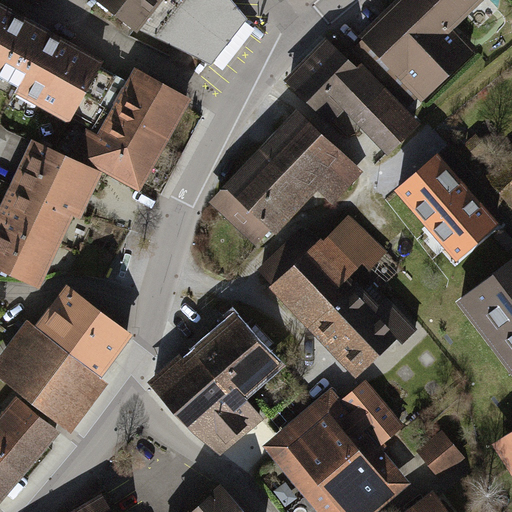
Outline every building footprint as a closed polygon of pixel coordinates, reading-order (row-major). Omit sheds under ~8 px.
[(99,0),(125,21),(119,28),(129,37),(138,25),(205,58),(239,14),(227,0),(99,0)] [(484,2),(482,0),(402,0),(360,41),(422,104),(473,55),(452,34),(484,2)] [(103,104),(118,76),(0,10),(0,79),(72,120),(86,95),(103,104)] [(345,113),(387,155),(417,126),(364,72),(361,75),(327,41),(313,55),(287,81),(332,126),(345,113)] [(91,159),(138,185),(186,99),(138,73),(91,159)] [(363,175),(296,115),(241,177),(212,208),(261,251),(309,198),(327,215),(363,175)] [(492,144),(481,132),(469,142),(479,154),(492,144)] [(439,142),(388,187),(452,261),(504,216),(439,142)] [(40,145),(19,188),(69,212),(90,168),(40,145)] [(511,153),(489,170),(511,201),(511,153)] [(69,212),(19,188),(4,220),(54,244),(69,212)] [(313,225),(261,272),(358,380),(418,326),(392,297),(385,304),(361,278),(388,254),(354,216),(327,241),(313,225)] [(54,244),(4,220),(0,228),(0,266),(35,283),(54,244)] [(511,259),(461,299),(511,365),(511,259)] [(125,331),(70,290),(40,331),(30,324),(0,364),(0,373),(66,423),(100,376),(94,372),(125,331)] [(289,359),(245,309),(194,355),(188,348),(154,379),(224,456),(273,412),(254,391),(289,359)] [(340,384),(271,440),(329,511),(381,511),(420,481),(388,442),(412,422),(381,385),(357,404),(340,384)] [(0,493),(55,429),(21,400),(0,424),(0,493)] [(511,424),(501,431),(511,448),(511,424)] [(471,453),(449,427),(425,448),(447,473),(471,453)] [(248,511),(223,485),(194,511),(248,511)] [(462,511),(445,488),(411,511),(462,511)] [(112,511),(106,500),(85,511),(112,511)]
